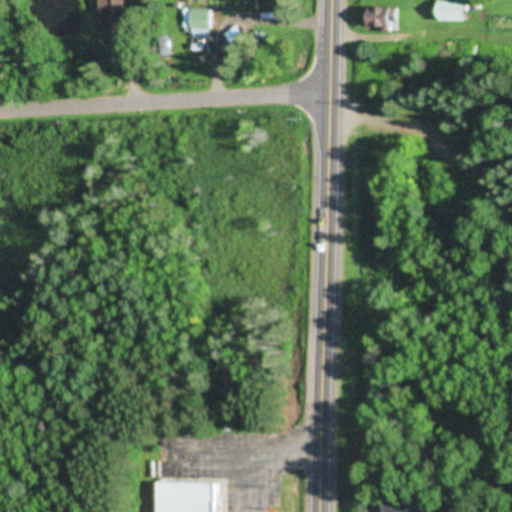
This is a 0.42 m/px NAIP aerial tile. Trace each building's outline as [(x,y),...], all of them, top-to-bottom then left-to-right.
[(126,0),(105,0),(105,31),(126,31),(126,0)] [(444,1),(444,21),(472,20),(472,0),(444,1)] [(400,9),(368,9),(368,29),(400,29),(400,9)] [(213,10),(184,10),(184,29),(192,29),(192,38),(213,38),(213,10)] [(164,479),(163,511),(226,511),(227,480),(164,479)] [(423,511),(424,496),(388,496),(387,511),(423,511)]
